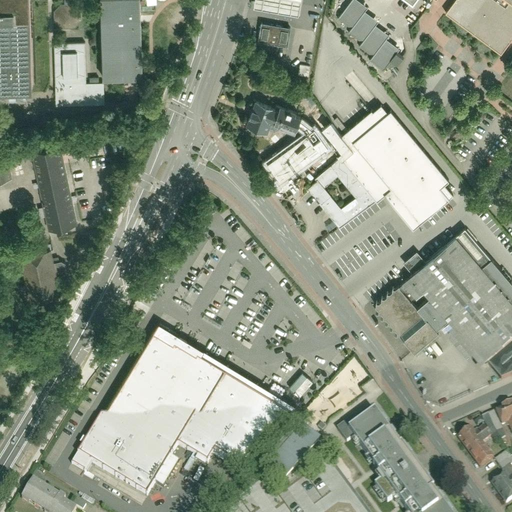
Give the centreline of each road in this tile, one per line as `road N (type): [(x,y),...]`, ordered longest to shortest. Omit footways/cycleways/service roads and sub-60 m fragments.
road 1 (tertiary): [(425,426),(261,208),(205,160),(172,146)]
road 2 (tertiary): [(172,146),(0,461)]
road 3 (tertiary): [(220,0),(172,146)]
